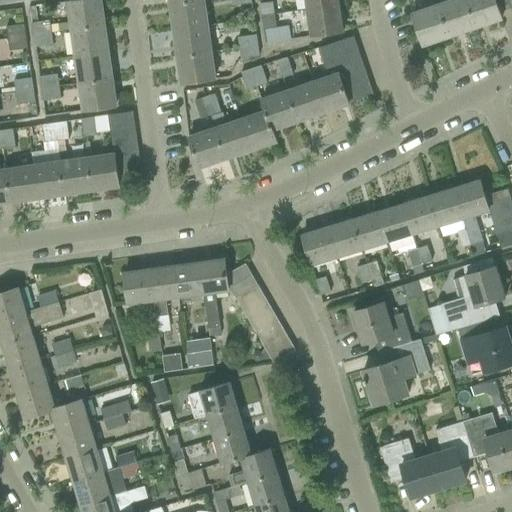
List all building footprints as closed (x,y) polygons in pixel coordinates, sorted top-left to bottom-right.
[(31,23),(32,35),(51,33),(73,29),(73,28),(104,24),(100,0),(76,0),(69,1),(72,22),(49,25),(49,20),(31,23)] [(203,0),(202,0),(170,5),(174,30),(207,25),(203,0)] [(338,0),(305,0),(307,9),(339,4),(338,0)] [(465,0),(452,0),(438,5),(449,36),(475,27),(465,0)] [(507,0),(465,0),(475,27),(501,19),(499,12),(510,8),(507,0)] [(271,2),(258,4),(260,15),(273,14),(271,2)] [(339,4),(307,9),(311,36),(343,31),(339,4)] [(438,5),(412,14),(423,45),(449,36),(438,5)] [(273,14),(260,15),(262,29),(275,27),(273,14)] [(5,27),(7,39),(25,36),(23,24),(5,27)] [(73,28),(73,29),(77,56),(108,51),(104,24),(73,28)] [(207,25),(174,30),(178,57),(211,53),(207,25)] [(51,33),(32,35),(34,47),(53,45),(51,33)] [(238,38),(239,48),(258,45),(256,35),(238,38)] [(25,36),(7,39),(9,51),(27,48),(25,36)] [(329,44),(333,56),(357,47),(353,36),(329,44)] [(329,44),(319,48),(327,71),(337,67),(333,56),(329,44)] [(258,45),(239,48),(241,58),(259,55),(258,45)] [(333,56),(337,67),(361,59),(357,47),(333,56)] [(56,74),(66,73),(64,48),(54,49),(56,74)] [(108,51),(77,56),(81,83),(111,78),(108,51)] [(211,53),(178,57),(181,84),(215,79),(211,53)] [(292,74),(286,57),(276,61),(282,78),(292,74)] [(337,67),(339,73),(341,79),(365,71),(361,59),(337,67)] [(260,65),(251,68),(257,86),(266,83),(260,65)] [(257,86),(251,68),(240,72),(246,90),(257,86)] [(341,79),(345,91),(369,83),(365,71),(341,79)] [(339,73),(313,82),(324,112),(349,103),(345,91),(341,79),(339,73)] [(38,76),(40,89),(58,86),(56,74),(38,76)] [(31,77),(13,80),(15,92),(33,90),(31,77)] [(111,78),(81,83),(85,110),(115,106),(111,78)] [(313,82),(288,91),(298,120),(324,112),(313,82)] [(345,91),(349,103),(373,95),(369,83),(345,91)] [(58,86),(40,89),(42,101),(60,98),(58,86)] [(33,90),(15,92),(16,105),(34,102),(33,90)] [(261,100),(265,111),(271,130),(272,129),(298,120),(288,91),(261,100)] [(220,112),(214,94),(204,97),(210,115),(220,112)] [(210,115),(204,97),(193,101),(200,119),(210,115)] [(108,115),(109,127),(134,123),(133,111),(108,115)] [(240,120),(250,150),(276,141),(272,129),(271,130),(265,111),(240,120)] [(80,119),(82,137),(95,135),(93,117),(80,119)] [(240,120),(215,128),(225,158),(250,150),(240,120)] [(66,121),(53,123),(56,141),(68,139),(66,121)] [(41,125),(44,143),(56,141),(53,123),(41,125)] [(109,127),(111,139),(136,136),(134,123),(109,127)] [(215,128),(189,137),(199,167),(225,158),(215,128)] [(12,129),(0,130),(0,132),(2,148),(14,147),(12,129)] [(111,139),(113,152),(138,148),(136,136),(111,139)] [(114,154),(116,164),(140,160),(138,148),(113,152),(113,154),(114,154)] [(31,154),(33,166),(37,197),(64,194),(60,162),(58,150),(31,154)] [(113,154),(87,158),(92,190),(119,186),(117,176),(116,164),(114,154),(113,154)] [(87,158),(60,162),(64,194),(92,190),(87,158)] [(116,164),(117,176),(141,173),(140,160),(116,164)] [(33,166),(5,170),(10,201),(37,197),(33,166)] [(5,170),(0,170),(0,202),(10,201),(5,170)] [(479,181),(454,188),(463,218),(461,218),(465,230),(469,245),(481,242),(477,229),(478,229),(474,214),(488,210),(487,204),(484,196),(479,181)] [(454,188),(429,196),(438,225),(461,218),(463,218),(454,188)] [(507,189),(484,196),(487,204),(510,197),(507,189)] [(429,196),(404,204),(413,233),(438,225),(429,196)] [(511,204),(510,197),(487,204),(488,210),(491,219),(511,212),(511,204)] [(404,204),(378,212),(387,241),(413,233),(404,204)] [(378,212),(353,220),(362,249),(387,241),(378,212)] [(511,212),(491,219),(496,234),(511,229),(511,212)] [(353,220),(327,227),(336,257),(362,249),(353,220)] [(336,257),(327,227),(301,235),(311,264),(336,257)] [(511,245),(511,229),(496,234),(500,249),(511,245)] [(469,245),(465,230),(457,232),(461,247),(469,245)] [(426,247),(417,250),(421,265),(430,262),(426,247)] [(407,253),(412,267),(414,275),(423,272),(420,265),(421,265),(417,250),(407,253)] [(224,259),(199,262),(203,294),(204,310),(207,328),(211,327),(212,336),(220,335),(214,292),(228,290),(228,288),(226,274),(224,259)] [(199,262),(173,266),(177,297),(203,294),(199,262)] [(245,263),(226,274),(228,288),(252,275),(245,263)] [(375,263),(366,265),(371,281),(373,287),(382,284),(375,263)] [(371,281),(366,265),(357,268),(362,284),(371,281)] [(173,266),(149,269),(153,301),(152,301),(154,315),(155,317),(167,315),(165,299),(177,297),(173,266)] [(426,309),(435,335),(458,329),(491,319),(500,316),(495,301),(505,298),(496,267),(452,280),(458,300),(426,309)] [(123,273),(126,293),(128,304),(152,301),(153,301),(149,269),(123,273)] [(258,286),(252,275),(228,288),(228,290),(231,290),(236,299),(258,286)] [(330,292),(325,277),(315,280),(320,295),(330,292)] [(258,286),(236,299),(242,309),(264,297),(258,286)] [(0,292),(0,319),(25,312),(18,288),(0,292)] [(107,313),(100,290),(88,293),(95,316),(107,313)] [(37,297),(40,307),(58,302),(55,292),(37,297)] [(264,297),(242,309),(248,320),(270,307),(264,297)] [(58,302),(40,307),(25,312),(0,319),(0,336),(3,345),(32,336),(28,323),(34,322),(35,325),(63,317),(58,302)] [(385,302),(352,312),(362,343),(373,340),(377,353),(411,342),(402,313),(390,316),(385,302)] [(270,307),(248,320),(254,331),(276,317),(270,307)] [(155,317),(154,315),(142,317),(146,337),(158,335),(155,317)] [(276,317),(254,331),(260,341),(282,328),(276,317)] [(494,329),(491,319),(458,329),(461,339),(459,339),(466,366),(479,362),(482,373),(511,363),(511,347),(505,325),(494,329)] [(114,333),(110,322),(99,326),(102,337),(114,333)] [(282,328),(260,341),(263,345),(265,348),(267,351),(289,339),(282,328)] [(32,336),(3,345),(10,369),(39,360),(32,336)] [(50,344),(54,356),(73,350),(69,338),(50,344)] [(289,339),(267,351),(270,357),(274,362),(295,350),(289,339)] [(373,406),(409,393),(405,379),(417,376),(416,374),(430,370),(420,340),(411,342),(377,353),(381,365),(362,371),(373,406)] [(255,352),(253,355),(253,359),(257,361),(261,361),(262,359),(263,361),(270,357),(267,351),(265,348),(262,353),(259,351),(255,352)] [(73,350),(54,356),(58,368),(76,362),(73,350)] [(211,350),(186,354),(188,368),(213,364),(211,350)] [(181,369),(179,353),(161,356),(163,372),(181,369)] [(39,360),(10,369),(17,394),(47,385),(39,360)] [(61,380),(65,392),(83,386),(80,375),(61,380)] [(162,392),(164,385),(162,379),(150,382),(154,395),(162,392)] [(229,382),(188,394),(195,419),(206,415),(237,406),(229,382)] [(470,388),(472,396),(484,392),(492,397),(498,395),(495,382),(470,388)] [(47,385),(17,394),(25,418),(52,410),(54,409),(54,408),(47,385)] [(54,409),(52,410),(59,434),(89,425),(82,400),(54,408),(54,409)] [(101,409),(104,420),(121,415),(121,414),(130,411),(127,402),(101,409)] [(237,406),(206,415),(214,439),(244,430),(237,406)] [(164,428),(173,426),(168,411),(160,414),(164,428)] [(491,413),(462,422),(473,458),(488,453),(494,472),(511,466),(511,434),(510,429),(498,433),(491,413)] [(121,415),(104,420),(107,430),(125,425),(121,415)] [(441,450),(428,454),(438,489),(465,481),(459,462),(473,458),(462,422),(435,430),(441,450)] [(89,425),(59,434),(66,458),(96,449),(89,425)] [(244,430),(214,439),(221,463),(240,458),(251,455),(244,430)] [(176,435),(167,438),(166,438),(171,452),(180,449),(176,435)] [(411,498),(438,489),(428,454),(414,459),(408,438),(379,447),(390,483),(406,478),(411,498)] [(96,449),(66,458),(73,482),(104,473),(103,472),(96,449)] [(180,449),(171,452),(178,477),(187,474),(200,470),(200,469),(187,473),(180,449)] [(270,449),(251,455),(240,458),(244,471),(228,476),(231,487),(248,482),(277,473),(270,449)] [(115,457),(118,467),(136,462),(133,452),(115,457)] [(146,459),(136,462),(118,467),(121,478),(139,473),(139,472),(149,469),(146,459)] [(202,473),(216,471),(214,459),(200,461),(202,473)] [(104,473),(73,482),(81,506),(111,497),(110,496),(126,491),(121,478),(118,467),(103,472),(104,473)] [(187,474),(178,477),(182,491),(190,488),(191,490),(205,486),(200,470),(187,474)] [(277,473),(248,482),(255,506),(285,497),(277,473)] [(111,497),(81,506),(82,511),(115,511),(114,508),(148,498),(144,487),(111,497)] [(212,492),(218,511),(227,511),(224,499),(230,498),(227,488),(212,492)] [(289,511),(285,497),(255,506),(256,511),(289,511)]
